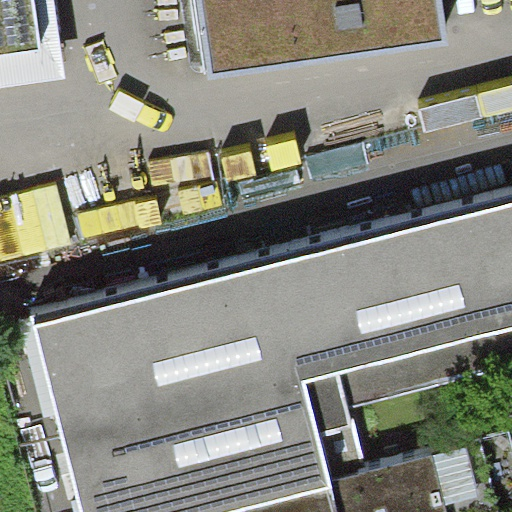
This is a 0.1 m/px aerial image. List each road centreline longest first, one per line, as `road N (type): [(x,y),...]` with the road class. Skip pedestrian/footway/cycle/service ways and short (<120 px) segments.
road 1 (unknown): [(408,0),(119,48)]
road 2 (unknown): [(119,48),(0,85)]
